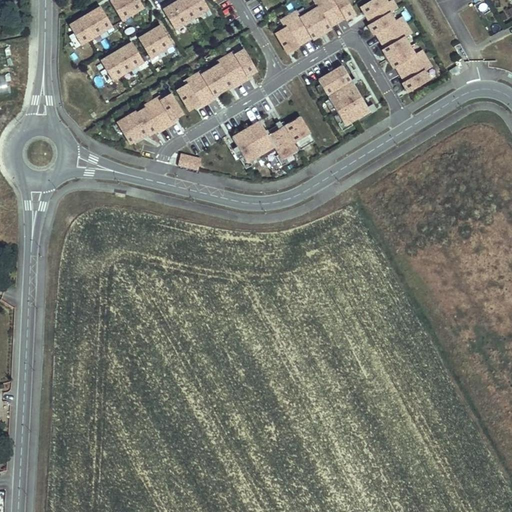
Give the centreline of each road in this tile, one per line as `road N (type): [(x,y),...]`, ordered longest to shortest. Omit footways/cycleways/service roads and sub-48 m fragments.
road 1 (residential): [(19,511),(37,182)]
road 2 (residential): [(145,179),(268,202),(304,191),(409,126)]
road 3 (residential): [(409,126),(350,41),(277,82)]
road 4 (residential): [(277,82),(173,146),(145,179)]
road 5 (residential): [(37,124),(45,0)]
